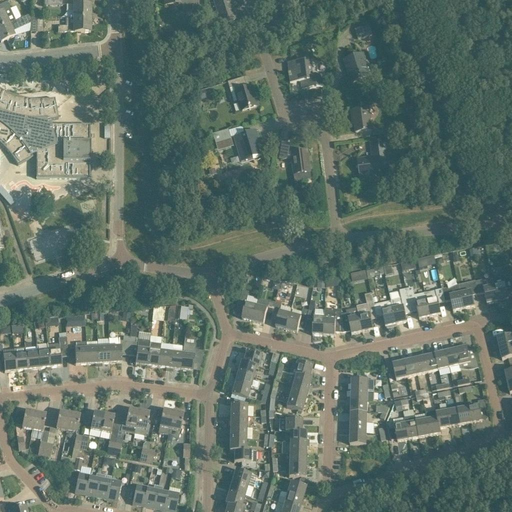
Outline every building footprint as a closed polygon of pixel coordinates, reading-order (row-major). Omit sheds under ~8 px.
[(193,11),(198,11),(198,0),(166,0),(166,6),(193,7),(193,11)] [(214,0),(221,25),(237,20),(231,0),(214,0)] [(273,11),(277,10),(297,4),(296,0),(268,0),(274,17),(273,11)] [(74,20),(85,20),(90,20),(90,6),(74,6),(66,6),(66,12),(74,12),(74,20)] [(10,10),(10,9),(0,13),(0,28),(15,22),(21,19),(16,8),(10,10)] [(14,37),(12,33),(30,25),(30,33),(36,33),(36,19),(30,19),(30,15),(21,19),(15,22),(0,28),(0,41),(1,43),(0,43),(1,43),(14,37)] [(85,20),(74,20),(66,20),(66,27),(57,27),(57,34),(90,34),(90,33),(90,20),(85,20)] [(369,26),(355,30),(358,41),(373,36),(369,26)] [(224,28),(213,31),(215,38),(227,34),(224,28)] [(352,83),(356,82),(370,78),(363,55),(345,61),(352,83)] [(302,90),(316,89),(323,88),(322,76),(313,77),(312,61),(288,64),(289,76),(289,78),(290,78),(290,84),(301,83),(302,90)] [(244,79),(228,83),(230,89),(234,88),(242,112),(249,110),(250,111),(251,111),(251,109),(258,107),(260,114),(261,114),(254,92),(249,93),(244,79)] [(0,144),(2,147),(4,149),(8,153),(10,155),(11,157),(13,159),(15,162),(16,164),(18,167),(33,158),(31,155),(36,154),(36,180),(90,180),(90,163),(91,143),(90,143),(90,126),(50,126),(49,121),(54,121),(58,120),(55,100),(52,100),(47,101),(44,101),(41,101),(39,101),(33,101),(28,100),(25,99),(23,99),(17,98),(12,96),(10,95),(5,92),(0,89),(0,144)] [(206,92),(206,90),(199,92),(199,93),(200,96),(201,101),(208,99),(206,92)] [(356,134),(361,133),(372,132),(369,110),(352,112),(353,121),(354,121),(356,134)] [(384,138),(398,137),(398,130),(384,132),(384,138)] [(229,131),(214,136),(217,145),(231,140),(229,131)] [(256,131),(234,138),(242,163),(264,156),(256,131)] [(282,143),(281,153),(280,160),(286,161),(292,160),(295,183),(304,182),(303,174),(311,173),(308,152),(293,154),(292,145),(282,143)] [(360,176),(365,175),(379,174),(379,175),(390,174),(388,157),(387,157),(385,143),(371,144),(373,159),(358,161),(360,176)] [(409,184),(397,180),(394,189),(406,193),(409,184)] [(15,202),(1,187),(0,187),(0,195),(10,207),(15,202)] [(271,192),(270,196),(269,199),(272,199),(286,202),(287,195),(271,192)] [(478,249),(469,251),(470,258),(480,256),(478,249)] [(410,272),(408,265),(401,267),(403,273),(410,272)] [(391,267),(384,269),(386,276),(393,275),(391,267)] [(385,275),(383,269),(374,271),(367,273),(368,279),(385,275)] [(351,274),(352,283),(367,281),(366,272),(351,274)] [(509,301),(508,296),(505,285),(494,287),(497,298),(498,303),(509,301)] [(453,313),(464,311),(458,287),(448,292),(446,290),(442,291),(443,296),(445,303),(451,302),(453,313)] [(459,287),(458,287),(464,311),(475,308),(471,292),(461,295),(459,287)] [(498,303),(497,298),(494,287),(483,290),(487,306),(498,303)] [(430,319),(429,314),(426,303),(425,296),(414,298),(413,290),(407,291),(412,314),(418,313),(419,321),(430,319)] [(393,310),(395,321),(396,326),(407,324),(406,315),(412,314),(407,291),(400,293),(402,300),(391,303),(393,310)] [(429,314),(430,319),(441,316),(439,305),(445,303),(443,296),(442,291),(425,295),(425,296),(426,303),(429,314)] [(374,331),(373,327),(371,322),(377,320),(377,319),(374,306),(371,295),(365,297),(367,306),(357,308),(357,310),(361,329),(362,334),(374,331)] [(396,326),(395,321),(393,310),(391,303),(374,306),(377,319),(383,317),(386,329),(396,326)] [(253,323),(254,318),(256,307),(246,305),(242,321),(253,323)] [(256,307),(254,318),(253,323),(264,326),(268,310),(256,307)] [(290,316),(286,331),(298,334),(299,330),(304,331),(307,320),(308,316),(308,311),(304,310),(303,314),(293,312),(292,316),(290,316)] [(362,334),(361,329),(357,310),(346,312),(347,314),(342,315),(343,317),(341,317),(343,335),(351,333),(352,336),(362,334)] [(308,316),(307,320),(314,321),(313,337),(324,337),(325,312),(315,311),(315,312),(308,311),(308,316)] [(325,312),(324,337),(335,338),(335,334),(343,335),(341,317),(343,317),(342,315),(342,312),(325,312)] [(276,329),(286,331),(290,316),(280,313),(276,329)] [(129,323),(130,315),(123,314),(122,322),(129,323)] [(66,319),(66,329),(84,328),(83,318),(66,319)] [(500,350),(505,349),(511,347),(511,336),(508,337),(497,340),(500,350)] [(137,350),(148,351),(149,351),(149,344),(150,342),(138,341),(138,344),(135,344),(136,339),(130,338),(129,343),(129,357),(136,357),(137,350)] [(48,353),(49,364),(50,369),(62,368),(61,359),(68,358),(67,345),(67,341),(66,339),(59,340),(59,345),(47,346),(48,353)] [(121,348),(119,348),(119,340),(109,340),(109,348),(108,348),(109,365),(122,364),(121,348)] [(86,350),(86,366),(98,365),(97,344),(86,344),(86,350)] [(97,344),(98,365),(109,365),(108,348),(97,349),(97,344)] [(147,362),(146,367),(157,369),(158,364),(159,353),(160,346),(149,344),(149,351),(148,351),(147,362)] [(181,367),(180,371),(192,373),(193,366),(200,366),(204,352),(195,351),(195,347),(184,345),(182,355),(181,367)] [(38,370),(50,369),(49,364),(48,353),(47,346),(37,347),(37,354),(36,354),(38,365),(38,370)] [(500,350),(502,362),(511,359),(511,347),(505,349),(500,350)] [(457,351),(456,351),(457,356),(459,367),(460,367),(461,370),(478,368),(478,370),(479,370),(474,349),(473,349),(474,350),(468,351),(467,348),(462,350),(462,348),(457,349),(457,351)] [(26,367),(25,355),(24,350),(13,351),(14,357),(15,368),(16,373),(27,372),(26,367)] [(86,350),(74,350),(75,366),(86,366),(86,350)] [(135,366),(146,367),(147,362),(148,351),(137,350),(136,357),(135,366)] [(446,353),(447,358),(449,370),(449,369),(451,375),(462,373),(461,370),(460,367),(459,367),(457,356),(456,351),(446,353)] [(158,364),(157,369),(169,370),(169,365),(171,354),(160,353),(159,353),(158,364)] [(241,363),(248,365),(259,368),(262,357),(246,353),(243,363),(241,363)] [(435,356),(436,361),(438,372),(449,370),(447,358),(446,353),(435,356)] [(36,354),(25,355),(26,367),(27,372),(38,370),(38,365),(36,354)] [(169,370),(180,371),(181,367),(182,355),(171,354),(169,365),(169,370)] [(424,358),(425,363),(428,374),(438,372),(436,361),(435,356),(424,358)] [(15,368),(14,357),(3,358),(4,374),(16,373),(15,368)] [(414,361),(415,366),(418,377),(428,374),(425,363),(424,358),(414,361)] [(403,363),(405,368),(407,379),(418,377),(415,366),(414,361),(403,363)] [(237,374),(242,376),(253,379),(256,368),(258,369),(259,368),(248,365),(241,363),(237,374)] [(403,363),(393,366),(396,382),(407,379),(405,368),(403,363)] [(296,364),(293,375),(311,380),(309,379),(312,368),(296,364)] [(234,385),(239,386),(250,390),(253,379),(242,376),(237,374),(234,385)] [(293,387),(303,390),(308,391),(311,380),(293,375),(293,376),(296,376),(293,387)] [(352,392),(368,393),(368,392),(374,392),(374,382),(368,381),(352,381),(352,392)] [(250,390),(239,386),(234,385),(231,397),(247,401),(250,390)] [(308,391),(303,390),(293,387),(289,398),(305,402),(308,391)] [(351,403),(373,404),(374,394),(368,394),(368,393),(352,392),(351,403)] [(289,398),(286,409),(302,414),(305,402),(289,398)] [(471,420),(472,425),(483,423),(482,421),(488,420),(485,402),(478,403),(479,407),(469,409),(471,420)] [(367,414),(373,414),(373,404),(351,403),(351,414),(356,414),(367,414)] [(231,406),(230,417),(235,417),(246,418),(247,406),(231,406)] [(461,427),(472,425),(471,420),(469,409),(458,411),(460,422),(461,427)] [(127,419),(123,418),(120,433),(135,436),(139,413),(128,410),(127,419)] [(163,411),(158,435),(168,437),(167,444),(173,413),(163,411)] [(449,424),(450,429),(461,427),(460,422),(458,411),(447,413),(449,424)] [(32,432),(31,439),(36,414),(25,412),(25,414),(22,428),(22,430),(32,432)] [(441,435),(440,431),(437,415),(436,415),(436,412),(426,414),(429,433),(430,437),(441,435)] [(59,413),(56,431),(66,433),(70,415),(59,413)] [(94,413),(90,431),(100,433),(99,439),(100,439),(104,416),(94,413)] [(139,413),(135,436),(144,438),(145,436),(148,437),(150,427),(147,426),(149,415),(139,413)] [(173,413),(167,444),(171,444),(172,440),(178,441),(184,415),(173,413)] [(437,415),(440,431),(443,430),(450,429),(449,424),(447,413),(437,415)] [(36,414),(31,439),(41,441),(46,416),(36,414)] [(367,414),(356,414),(351,414),(351,425),(367,425),(367,414)] [(427,422),(417,423),(419,434),(420,439),(430,437),(429,433),(426,414),(425,414),(427,422)] [(70,415),(66,433),(77,435),(80,417),(70,415)] [(104,416),(100,439),(110,441),(107,456),(113,457),(116,444),(119,426),(113,425),(114,418),(104,416)] [(230,429),(235,429),(246,429),(246,418),(235,417),(230,417),(230,429)] [(406,425),(408,436),(409,441),(420,439),(419,434),(417,423),(416,417),(405,419),(406,425)] [(398,443),(409,441),(408,436),(406,425),(405,419),(394,421),(395,430),(390,431),(391,442),(397,441),(398,443)] [(301,433),(302,421),(285,421),(285,433),(290,433),(301,433)] [(350,435),(367,436),(367,425),(351,425),(350,435)] [(235,440),(246,440),(246,429),(235,429),(230,429),(230,440),(235,440)] [(290,444),(301,445),(306,445),(306,433),(301,433),(290,433),(290,444)] [(350,446),(355,447),(366,447),(367,436),(350,435),(350,446)] [(74,449),(80,450),(83,438),(76,437),(74,449)] [(83,438),(80,450),(86,452),(89,439),(83,438)] [(23,439),(17,440),(19,453),(21,452),(25,452),(25,451),(23,439)] [(234,452),(250,452),(250,451),(245,451),(246,440),(235,440),(230,440),(229,452),(234,452)] [(44,458),(47,445),(40,444),(38,456),(44,458)] [(119,458),(122,446),(116,444),(113,457),(119,458)] [(300,456),(305,456),(306,445),(301,445),(290,444),(289,456),(300,456)] [(50,459),(53,446),(47,445),(44,458),(50,459)] [(140,462),(146,463),(149,451),(143,450),(140,462)] [(149,451),(146,463),(152,465),(155,452),(149,451)] [(256,471),(256,452),(250,452),(234,452),(229,452),(234,453),(234,464),(241,464),(241,469),(256,471)] [(300,467),(305,468),(305,456),(300,456),(289,456),(289,467),(300,467)] [(82,461),(76,460),(73,472),(79,473),(82,461)] [(305,479),(305,468),(300,467),(289,467),(288,479),(305,479)] [(173,471),(171,478),(180,479),(181,473),(173,471)] [(232,483),(247,487),(250,476),(235,472),(232,483)] [(74,495),(85,497),(89,477),(79,475),(74,495)] [(251,475),(248,487),(254,488),(257,477),(251,475)] [(89,477),(85,497),(96,499),(100,477),(96,476),(95,481),(89,480),(90,477),(89,477)] [(110,484),(111,482),(111,479),(100,477),(96,499),(107,501),(107,496),(110,484)] [(162,494),(163,489),(165,480),(160,480),(159,484),(153,511),(159,511),(164,511),(168,495),(162,494)] [(110,484),(107,496),(107,501),(117,504),(121,484),(111,482),(110,484)] [(153,511),(159,484),(154,483),(153,492),(147,491),(148,489),(147,489),(143,509),(153,511)] [(229,494),(244,498),(247,487),(232,483),(229,494)] [(287,495),(303,499),(306,488),(290,483),(287,495)] [(132,506),(143,509),(147,489),(136,487),(132,506)] [(168,495),(164,511),(175,511),(179,495),(168,493),(168,495)] [(225,505),(243,510),(243,509),(241,508),(244,498),(229,494),(225,505)] [(299,510),(303,499),(287,495),(284,505),(299,510)]
